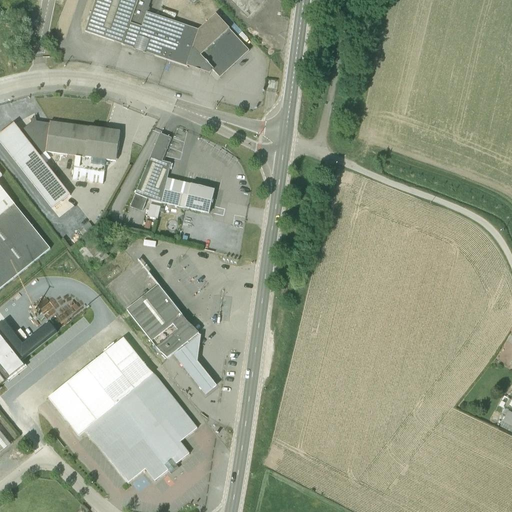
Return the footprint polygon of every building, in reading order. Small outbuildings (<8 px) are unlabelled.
[(95,0),(84,32),(134,50),(144,53),(186,68),(187,66),(200,70),(206,65),(219,79),(249,52),(215,16),(198,32),(148,14),(149,9),(148,8),(150,0),(95,0)] [(0,137),(0,143),(50,210),(70,197),(34,151),(75,157),(72,182),(103,187),(104,164),(118,162),(124,135),(34,123),(22,134),(21,134),(15,126),(0,137)] [(147,200),(208,215),(214,191),(167,180),(170,165),(162,162),(171,140),(159,134),(129,208),(141,213),(147,200)] [(0,168),(0,283),(43,251),(0,193),(0,182),(7,177),(0,168)] [(160,208),(150,205),(147,217),(157,220),(160,208)] [(108,257),(94,240),(78,252),(92,270),(108,257)] [(167,363),(173,359),(199,339),(158,286),(126,311),(167,363)] [(201,341),(199,339),(173,359),(206,400),(217,391),(198,367),(201,341)] [(83,432),(129,488),(145,475),(155,486),(190,458),(181,447),(198,433),(123,340),(48,400),(77,437),(83,432)] [(511,417),(503,413),(501,417),(505,419),(500,430),(511,437),(511,417)] [(0,452),(10,445),(0,432),(0,452)]
